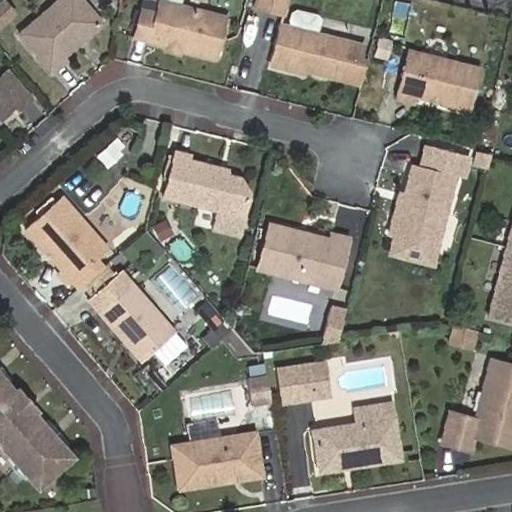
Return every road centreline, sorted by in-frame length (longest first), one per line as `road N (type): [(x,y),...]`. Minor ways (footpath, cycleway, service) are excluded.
road 1 (residential): [(0,191),(121,86),(330,133),(349,169)]
road 2 (residential): [(121,511),(106,423),(0,292)]
road 3 (residential): [(328,511),(511,487)]
